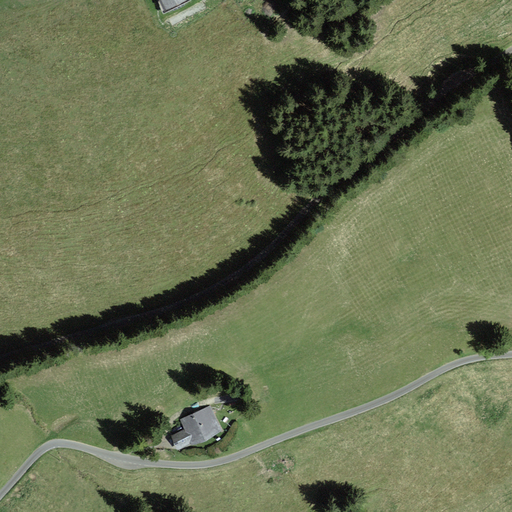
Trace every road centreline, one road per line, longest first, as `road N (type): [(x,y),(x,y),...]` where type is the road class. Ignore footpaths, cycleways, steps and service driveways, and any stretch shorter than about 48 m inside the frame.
road 1 (unclassified): [(511,49),(403,126),(235,276),(160,312),(0,359)]
road 2 (unclassified): [(0,496),(51,444),(137,460),(222,461),(465,360),(511,354)]
